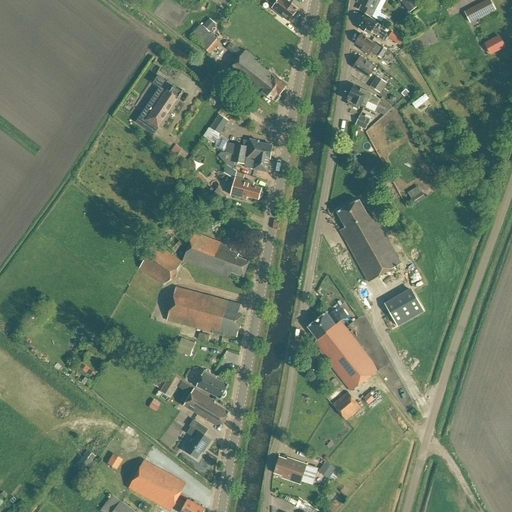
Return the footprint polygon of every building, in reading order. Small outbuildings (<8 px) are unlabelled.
[(280,14),(288,21),(297,10),(287,1),(286,0),(265,0),(274,6),(272,9),(279,15),(280,14)] [(372,17),(380,0),(358,0),(357,3),(362,5),(359,11),(372,17)] [(410,13),(418,7),(413,0),(403,0),(401,2),(410,13)] [(470,24),(496,10),(490,0),(487,0),(464,12),(470,24)] [(263,9),(250,30),(292,55),(302,38),(274,21),(276,17),(263,9)] [(380,25),(365,15),(364,16),(363,17),(361,19),(362,21),(361,22),(363,23),(362,24),(359,28),(374,38),(376,36),(384,42),(389,36),(390,36),(393,31),(382,24),(380,25)] [(234,21),(227,33),(236,38),(243,27),(234,21)] [(200,25),(190,37),(210,54),(221,42),(200,25)] [(405,39),(393,31),(390,36),(388,38),(400,46),(405,39)] [(381,59),(387,50),(381,46),(381,47),(362,35),(361,36),(359,36),(357,39),(358,41),(356,44),(362,48),(361,50),(370,56),(372,53),(381,59)] [(506,48),(499,35),(484,44),(491,56),(506,48)] [(232,44),(227,50),(236,57),(241,51),(232,44)] [(246,51),(234,65),(228,73),(259,97),(263,92),(276,102),(280,96),(280,95),(286,87),(272,76),(273,75),(268,71),(268,72),(258,64),(260,62),(246,51)] [(369,78),(376,67),(360,57),(354,68),(369,78)] [(160,88),(138,121),(137,122),(154,134),(183,93),(159,76),(154,83),(160,88)] [(380,94),(387,84),(377,77),(370,87),(380,94)] [(377,107),(380,100),(372,94),(354,86),(353,87),(352,88),(350,91),(351,92),(350,95),(348,97),(348,99),(347,101),(349,102),(347,105),(358,110),(359,106),(365,109),(368,103),(377,107)] [(225,127),(228,122),(229,122),(219,115),(210,129),(220,135),(225,127)] [(366,130),(370,120),(361,116),(356,126),(366,130)] [(267,159),(270,160),(273,146),(259,143),(259,142),(250,140),(249,147),(236,145),(234,155),(253,159),(253,158),(267,161),(267,159)] [(171,152),(178,157),(183,150),(176,146),(171,152)] [(234,169),(235,163),(245,165),(245,168),(268,172),(270,160),(267,159),(267,161),(253,158),(253,159),(234,155),(222,152),(218,155),(227,165),(234,169)] [(245,175),(237,172),(227,165),(224,174),(235,180),(231,195),(247,200),(248,197),(259,200),(262,189),(254,187),(255,184),(243,181),(245,175)] [(412,207),(426,198),(418,186),(408,193),(412,199),(409,201),(412,207)] [(369,283),(402,264),(379,223),(377,225),(370,213),(367,215),(359,200),(337,213),(346,228),(340,231),(369,283)] [(194,233),(183,261),(230,280),(232,273),(244,277),(249,262),(238,258),(239,254),(231,251),(232,249),(227,247),(227,246),(194,233)] [(164,285),(171,282),(183,263),(154,246),(139,270),(164,285)] [(223,335),(231,336),(237,338),(243,315),(239,314),(241,305),(176,288),(168,325),(223,337),(223,335)] [(413,291),(386,307),(398,327),(424,312),(413,291)] [(319,351),(344,382),(351,392),(378,372),(374,364),(341,321),(336,326),(326,313),(308,327),(318,340),(315,342),(321,350),(319,351)] [(208,343),(210,337),(199,333),(197,340),(208,343)] [(190,358),(195,345),(182,340),(177,353),(190,358)] [(88,352),(78,366),(91,376),(93,373),(95,375),(100,369),(96,366),(100,361),(88,352)] [(197,387),(222,400),(229,386),(216,379),(217,377),(205,371),(197,387)] [(170,397),(181,380),(171,374),(161,392),(170,397)] [(221,428),(230,413),(215,404),(216,402),(194,389),(184,406),(221,428)] [(379,396),(373,390),(363,399),(369,405),(379,396)] [(346,421),(361,408),(348,392),(332,405),(346,421)] [(155,410),(159,404),(154,401),(150,407),(155,410)] [(186,451),(197,459),(205,448),(206,449),(212,441),(204,436),(208,430),(194,420),(189,426),(191,428),(187,434),(194,438),(186,451)] [(84,471),(91,461),(95,456),(88,451),(77,466),(84,471)] [(114,452),(109,464),(119,469),(125,457),(114,452)] [(307,465),(291,460),(291,461),(280,458),(275,474),(283,476),(282,478),(300,485),(307,465)] [(178,499),(186,484),(144,460),(129,488),(171,511),(174,506),(181,510),(180,511),(203,511),(206,509),(188,499),(186,503),(178,499)] [(325,462),(318,472),(333,482),(339,474),(335,471),(336,469),(325,462)] [(134,511),(113,496),(101,511),(134,511)]
